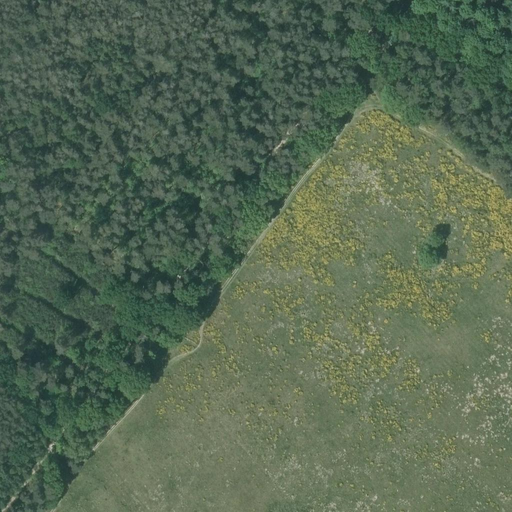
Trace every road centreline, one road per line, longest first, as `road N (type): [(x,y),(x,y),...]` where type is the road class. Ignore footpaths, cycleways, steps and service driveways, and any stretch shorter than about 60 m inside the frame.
road 1 (track): [(391,0),(8,511)]
road 2 (track): [(414,0),(412,13),(511,90)]
